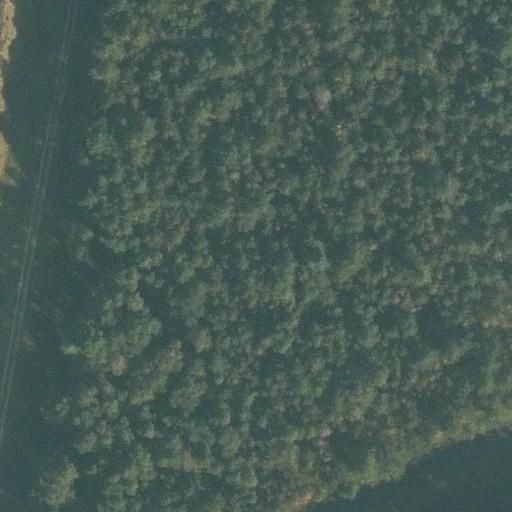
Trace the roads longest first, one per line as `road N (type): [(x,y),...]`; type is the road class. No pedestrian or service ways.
road 1 (track): [(4,511),(80,0)]
road 2 (track): [(337,511),(511,431)]
